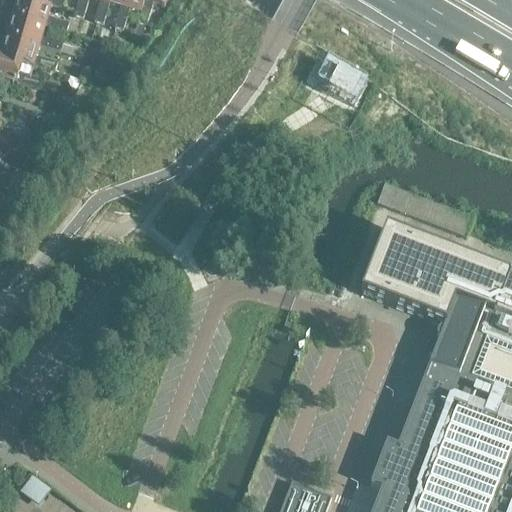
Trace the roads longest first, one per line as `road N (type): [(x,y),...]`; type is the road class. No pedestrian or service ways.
road 1 (unclassified): [(141,508),(222,298),(251,290),(312,311)]
road 2 (motorway): [(405,0),(511,70)]
